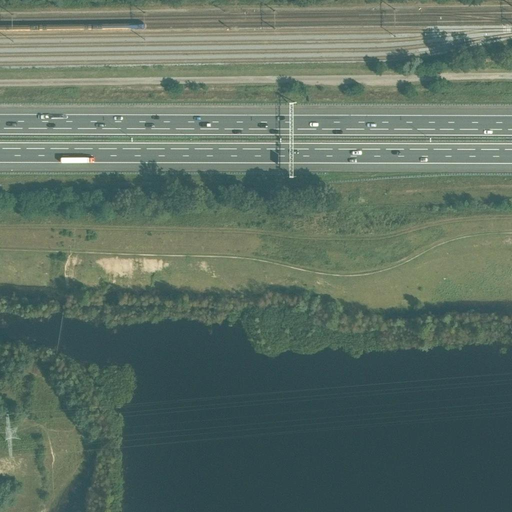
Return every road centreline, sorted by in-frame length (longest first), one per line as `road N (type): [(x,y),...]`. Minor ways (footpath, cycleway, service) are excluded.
road 1 (motorway): [(511,126),(0,124)]
road 2 (motorway): [(0,151),(511,152)]
road 3 (track): [(511,232),(460,235),(362,273),(237,256),(73,250)]
